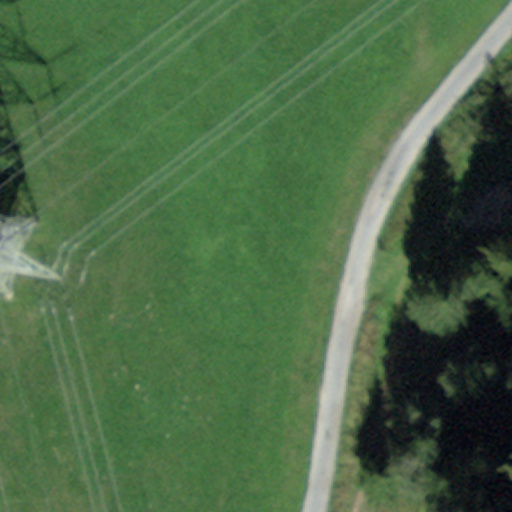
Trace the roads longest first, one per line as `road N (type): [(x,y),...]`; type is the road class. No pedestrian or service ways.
road 1 (track): [(352,299),(387,178),(411,135),(511,16)]
road 2 (track): [(352,299),(511,136)]
road 3 (track): [(307,511),(352,299)]
